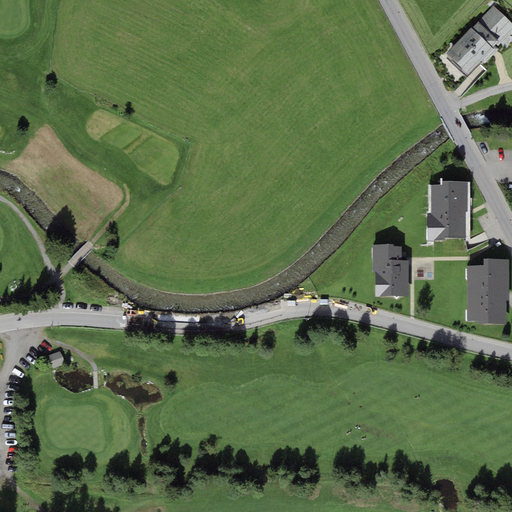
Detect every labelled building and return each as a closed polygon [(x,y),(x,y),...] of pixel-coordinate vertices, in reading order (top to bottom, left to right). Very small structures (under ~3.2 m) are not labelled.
[(511,31),(511,23),(493,6),(472,28),(471,27),(446,53),(449,56),(447,58),(466,77),(482,61),(485,63),(497,50),(496,49),(498,46),(511,31)] [(428,213),(428,242),(445,242),(445,238),(469,238),(469,182),(442,181),(442,185),(431,185),(430,213),(428,213)] [(372,244),(373,273),(376,273),(376,297),(409,297),(409,261),(401,261),(401,247),(393,247),(393,244),(372,244)] [(484,266),(467,266),(467,321),(479,321),(479,324),(505,324),(505,321),(505,301),(509,301),(509,259),(484,259),(484,266)] [(64,363),(61,353),(51,356),(55,366),(64,363)]
